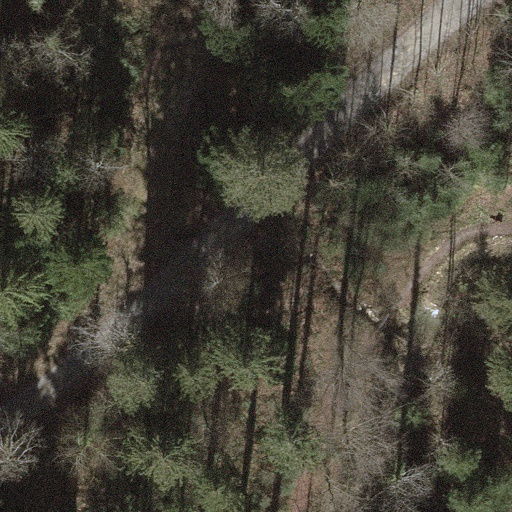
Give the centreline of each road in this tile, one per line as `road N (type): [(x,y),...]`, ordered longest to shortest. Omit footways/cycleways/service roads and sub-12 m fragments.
road 1 (track): [(0,408),(97,353),(302,150),(472,0)]
road 2 (track): [(97,353),(191,62),(234,0)]
